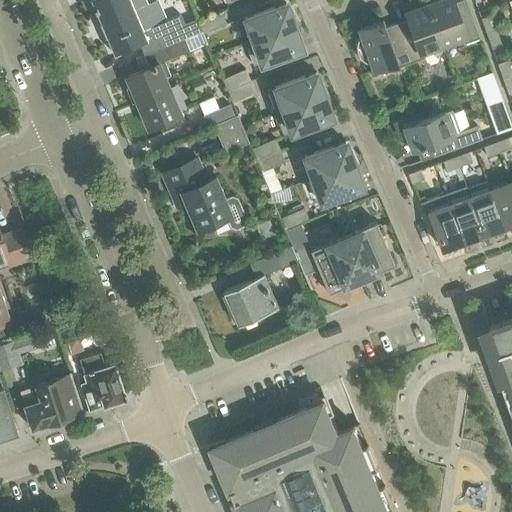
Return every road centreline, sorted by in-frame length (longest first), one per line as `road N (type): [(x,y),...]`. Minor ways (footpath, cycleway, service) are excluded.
road 1 (residential): [(429,305),(318,18)]
road 2 (residential): [(167,412),(60,138)]
road 3 (residential): [(167,412),(336,333),(429,305)]
road 4 (residential): [(186,324),(99,125)]
road 5 (residential): [(0,473),(167,412)]
road 6 (residential): [(60,138),(0,1)]
road 7 (residential): [(99,125),(45,0)]
